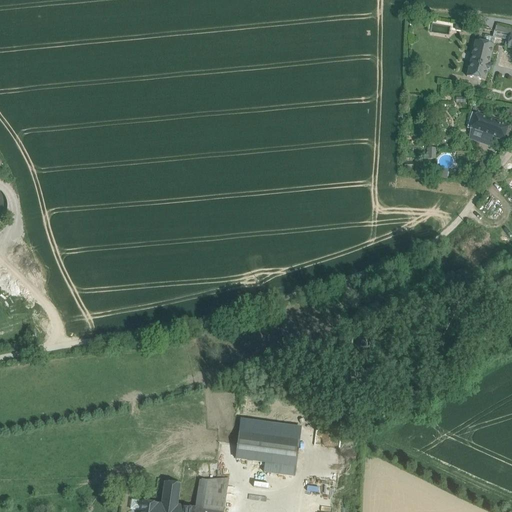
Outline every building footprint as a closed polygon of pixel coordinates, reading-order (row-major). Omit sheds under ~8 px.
[(464,24),(457,22),(456,29),(462,31),(464,24)] [(510,35),(494,31),(493,38),(495,38),(509,41),(510,35)] [(493,38),(485,36),(483,44),(493,46),(495,38),(493,38)] [(483,44),(475,42),(466,77),(485,82),(487,73),(491,74),(493,65),(489,64),(493,46),(483,44)] [(508,126),(476,115),(474,123),(473,123),(471,130),(483,134),(482,138),(489,141),(491,137),(502,141),(508,126)] [(492,161),(489,159),(483,166),(487,169),(492,161)] [(231,459),(293,466),(296,439),(235,432),(231,459)] [(199,482),(196,510),(212,511),(223,511),(228,479),(199,482)] [(165,483),(162,505),(169,506),(176,507),(179,485),(165,483)] [(162,505),(142,503),(141,511),(167,511),(169,506),(162,505)]
